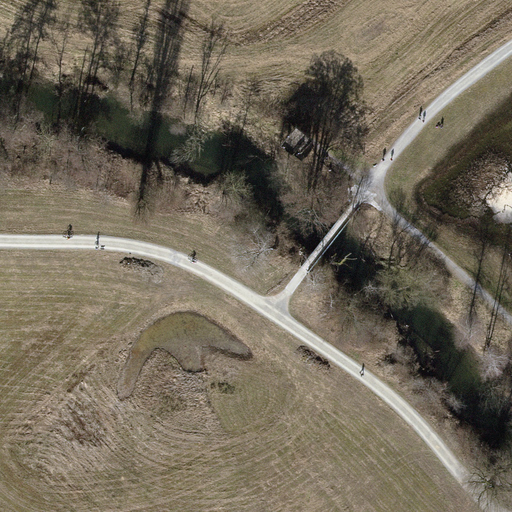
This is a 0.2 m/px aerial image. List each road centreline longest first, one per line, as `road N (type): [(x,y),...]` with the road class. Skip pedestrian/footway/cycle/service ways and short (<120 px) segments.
road 1 (track): [(271,310),(187,260),(108,243),(0,241)]
road 2 (track): [(461,473),(399,405),(271,310)]
road 3 (track): [(369,184),(511,327)]
road 4 (track): [(369,184),(427,113),(511,46)]
